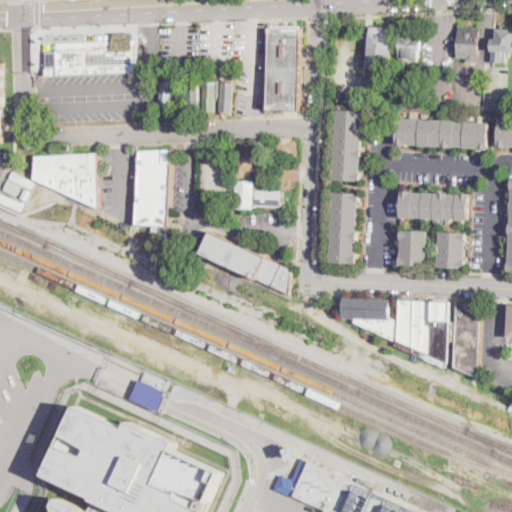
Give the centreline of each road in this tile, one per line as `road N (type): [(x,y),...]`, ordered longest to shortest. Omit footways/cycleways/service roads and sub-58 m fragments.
road 1 (primary): [(22,18),(363,0)]
road 2 (residential): [(315,127),(44,135),(28,119)]
road 3 (residential): [(319,2),(309,281)]
road 4 (residential): [(511,289),(309,281)]
road 5 (residential): [(511,167),(384,162)]
road 6 (residential): [(375,284),(384,162)]
road 7 (residential): [(488,288),(494,166)]
